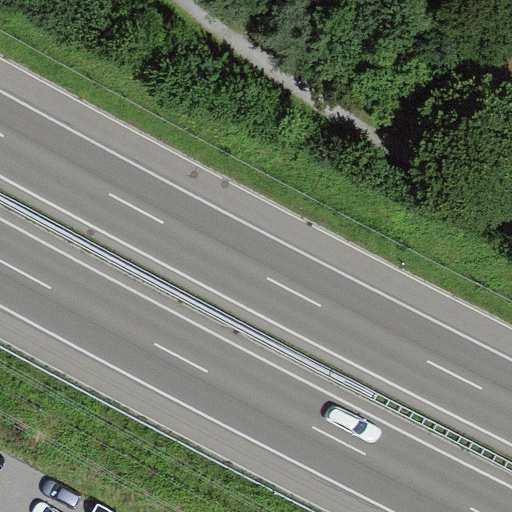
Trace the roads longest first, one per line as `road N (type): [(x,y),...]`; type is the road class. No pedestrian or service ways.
road 1 (motorway): [(511,402),(0,131)]
road 2 (motorway): [(0,262),(474,511)]
